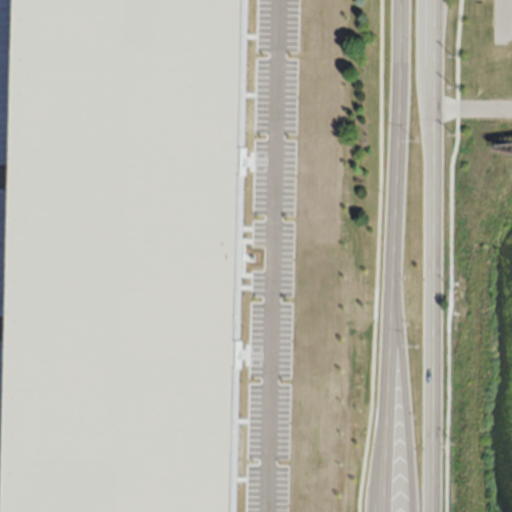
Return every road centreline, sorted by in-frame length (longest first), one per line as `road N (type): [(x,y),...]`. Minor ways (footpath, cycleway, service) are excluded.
road 1 (secondary): [(395,0),(382,511)]
road 2 (secondary): [(427,511),(431,0)]
road 3 (trunk): [(389,259),(413,511)]
